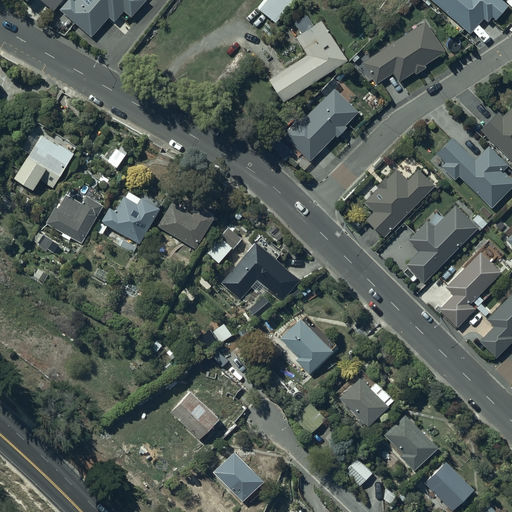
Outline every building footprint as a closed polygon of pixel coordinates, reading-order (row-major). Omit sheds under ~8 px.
[(72,0),(68,7),(96,30),(114,8),(120,14),(128,3),(137,11),(145,0),(72,0)] [(278,23),(294,0),(265,0),(258,9),(278,23)] [(428,0),(471,36),(482,23),(487,25),(496,23),(511,8),(511,7),(502,0),(428,0)] [(347,62),(322,22),(296,39),(308,57),(271,80),(285,101),(347,62)] [(446,54),(426,23),(364,63),(377,84),(393,73),(400,83),(446,54)] [(359,112),(335,88),(288,134),(312,159),(359,112)] [(511,109),(504,118),(499,113),(480,133),(511,164),(511,109)] [(71,156),(40,137),(15,180),(34,192),(40,180),(53,187),(71,156)] [(477,161),(451,140),(436,155),(445,163),(442,170),(455,181),(458,178),(494,209),(511,188),(511,179),(504,172),(509,166),(488,146),(477,161)] [(384,237),(433,188),(417,170),(407,180),(395,171),(388,179),(384,177),(376,187),(377,189),(362,203),(372,212),(366,220),(384,237)] [(83,204),(67,195),(59,210),(56,208),(48,222),(84,242),(104,205),(88,196),(83,204)] [(116,215),(110,211),(104,221),(142,243),(163,208),(143,196),(139,203),(127,196),(116,215)] [(191,215),(174,205),(161,226),(197,247),(215,216),(196,205),(191,215)] [(478,229),(455,208),(434,230),(425,221),(406,242),(416,252),(404,265),(424,284),(478,229)] [(478,211),(472,217),(482,227),(488,221),(478,211)] [(243,236),(228,224),(207,251),(219,261),(231,246),(233,248),(243,236)] [(54,237),(39,229),(32,240),(40,245),(39,245),(47,250),(54,237)] [(305,280),(255,242),(222,284),(241,299),(256,280),(286,304),(305,280)] [(502,275),(482,254),(445,289),(453,297),(440,310),(457,328),(475,311),(470,305),(502,275)] [(98,266),(93,275),(105,281),(110,272),(98,266)] [(511,298),(487,322),(495,329),(480,343),(499,361),(511,345),(511,298)] [(233,333),(224,320),(210,329),(219,342),(233,333)] [(336,352),(302,320),(283,341),(299,356),(295,360),(312,377),(336,352)] [(207,350),(222,365),(228,359),(213,344),(207,350)] [(386,410),(357,379),(335,399),(365,430),(386,410)] [(221,421),(190,393),(170,415),(201,443),(221,421)] [(294,420),(310,438),(327,422),(310,405),(294,420)] [(412,473),(435,451),(404,417),(380,438),(412,473)] [(264,485),(233,455),(212,477),(243,507),(264,485)] [(357,462),(345,474),(360,489),(373,476),(357,462)] [(454,511),(455,511),(475,492),(445,464),(425,485),(454,511)]
